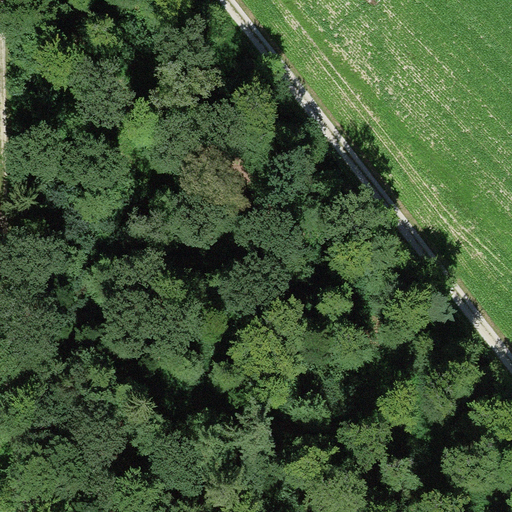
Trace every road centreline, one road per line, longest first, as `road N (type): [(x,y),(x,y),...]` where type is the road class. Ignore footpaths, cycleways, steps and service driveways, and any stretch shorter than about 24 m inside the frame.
road 1 (track): [(220,0),(511,367)]
road 2 (track): [(0,322),(15,511)]
